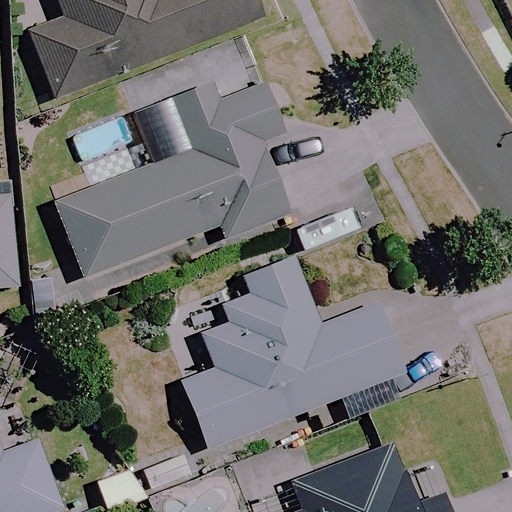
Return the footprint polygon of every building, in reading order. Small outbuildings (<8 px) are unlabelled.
[(68,0),(75,17),(30,34),(56,100),(263,20),(255,0),(68,0)] [(289,136),(271,86),(222,103),(216,88),(173,103),(191,153),(55,202),(83,279),(220,230),(224,241),(290,217),(264,145),(289,136)] [(0,201),(0,290),(18,289),(14,201),(0,201)] [(315,319),(292,258),(243,277),(258,316),(203,337),(216,372),(183,384),(208,450),(406,374),(376,296),(315,319)] [(0,511),(55,511),(61,510),(37,443),(3,456),(0,448),(0,511)] [(417,509),(396,449),(286,487),(294,511),(451,511),(446,499),(417,509)] [(114,511),(142,503),(132,473),(97,484),(106,511),(114,511)]
